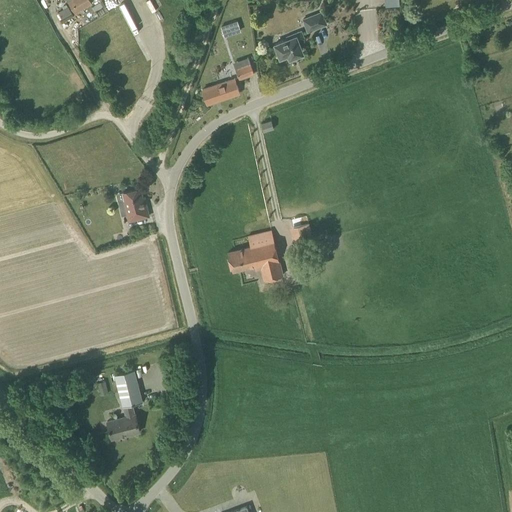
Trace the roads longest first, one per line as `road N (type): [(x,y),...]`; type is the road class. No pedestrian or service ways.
road 1 (unclassified): [(171,181),(222,118),(511,13)]
road 2 (unclassified): [(139,511),(178,472),(204,423),(205,350),(171,241),(171,181)]
road 3 (unclassified): [(171,181),(103,112),(43,135),(0,124)]
road 4 (track): [(156,169),(218,0)]
road 5 (unclassified): [(110,511),(0,401)]
